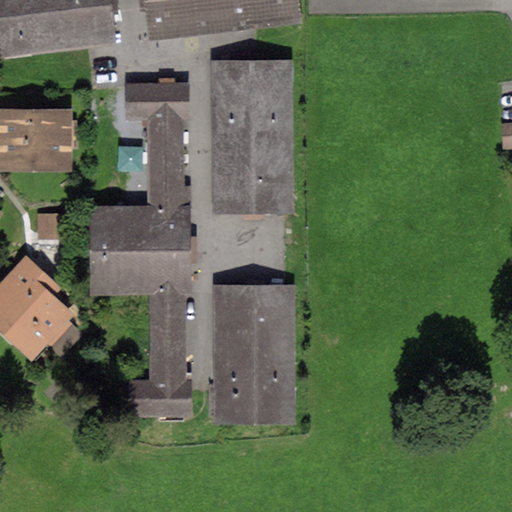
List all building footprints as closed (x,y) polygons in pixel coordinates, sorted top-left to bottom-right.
[(0,0),(0,50),(115,37),(110,0),(0,0)] [(145,0),(150,33),(300,15),(298,0),(145,0)] [(213,56),(214,208),(291,207),(290,55),(213,56)] [(188,112),(188,80),(127,81),(127,112),(150,112),(150,202),(90,203),(90,287),(151,287),(152,377),(129,377),(129,410),(191,409),(190,376),(183,376),(182,286),(190,286),(189,202),(182,202),(181,112),(188,112)] [(61,154),(61,139),(73,139),(73,117),(61,117),(61,114),(6,114),(6,154),(61,154)] [(43,213),(43,228),(68,229),(68,214),(43,213)] [(0,292),(0,311),(40,348),(69,317),(50,300),(54,296),(53,288),(47,282),(48,281),(28,262),(0,292)] [(292,280),(215,280),(215,417),(292,417),(292,280)]
